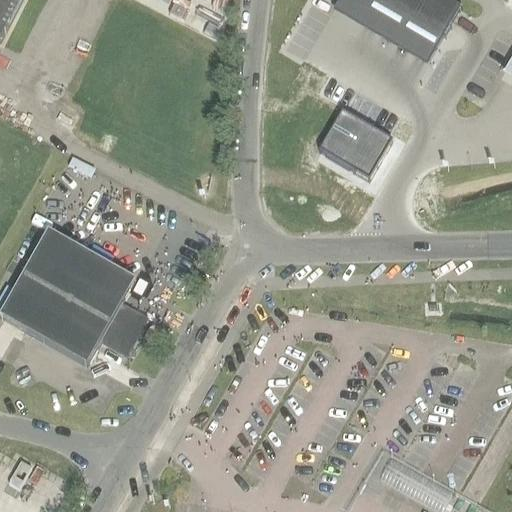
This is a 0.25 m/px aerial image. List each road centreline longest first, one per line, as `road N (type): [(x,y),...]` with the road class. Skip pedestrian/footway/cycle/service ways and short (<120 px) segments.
road 1 (unclassified): [(511,245),(244,251)]
road 2 (unclassified): [(244,251),(245,92),(256,0)]
road 3 (unknown): [(244,221),(191,207),(133,177),(27,105)]
road 4 (unclassified): [(244,251),(121,465)]
road 5 (unclassified): [(121,465),(61,438),(0,424)]
